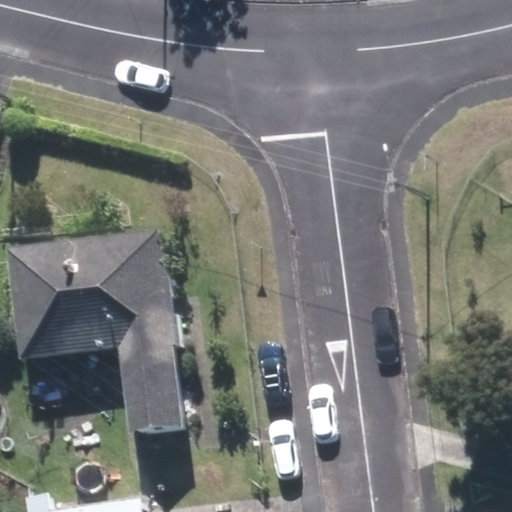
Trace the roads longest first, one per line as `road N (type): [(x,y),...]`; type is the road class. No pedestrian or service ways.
road 1 (residential): [(316,60),(368,511)]
road 2 (residential): [(0,3),(170,45),(316,60)]
road 3 (residential): [(316,60),(511,24)]
